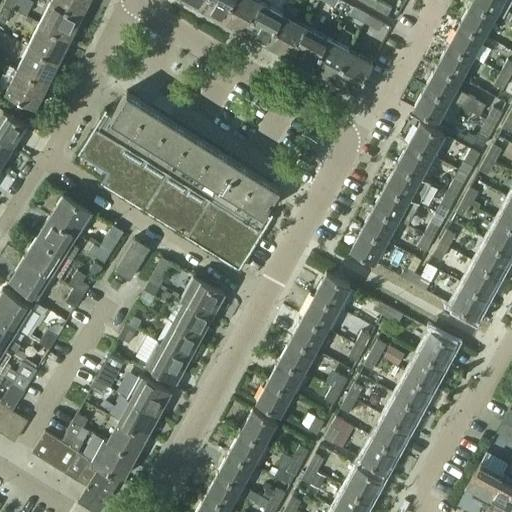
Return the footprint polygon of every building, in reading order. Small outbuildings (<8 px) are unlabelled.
[(5,0),(3,5),(11,9),(15,0),(5,0)] [(39,23),(69,38),(81,15),(50,0),(39,23)] [(50,0),(81,15),(88,0),(50,0)] [(203,0),(200,7),(222,19),(232,0),(203,0)] [(232,0),(222,19),(244,31),(260,1),(257,0),(232,0)] [(376,0),(372,7),(385,14),(389,6),(378,0),(376,0)] [(460,22),(484,34),(495,13),(471,0),(460,22)] [(471,0),(495,13),(502,0),(471,0)] [(244,31),(266,43),(283,13),(260,1),(244,31)] [(0,11),(0,21),(4,24),(11,9),(3,5),(0,11)] [(349,14),(364,22),(368,14),(354,6),(349,14)] [(266,43),(289,55),(305,25),(283,13),(266,43)] [(364,22),(379,30),(383,22),(368,14),(364,22)] [(448,43),(472,56),(484,34),(460,22),(448,43)] [(28,45),(58,60),(69,38),(39,23),(28,45)] [(289,55),(311,67),(327,37),(305,25),(289,55)] [(311,67),(333,79),(349,49),(327,37),(311,67)] [(437,64),(461,77),(472,56),(448,43),(437,64)] [(16,68),(47,83),(58,60),(28,45),(16,68)] [(333,79),(356,92),(372,62),(349,49),(333,79)] [(501,71),(509,76),(511,70),(511,61),(507,59),(501,71)] [(425,85),(449,98),(461,77),(437,64),(425,85)] [(5,91),(35,106),(47,83),(16,68),(5,91)] [(494,84),(502,88),(509,76),(501,71),(494,84)] [(413,107),(437,120),(449,98),(425,85),(413,107)] [(101,181),(238,267),(270,216),(263,212),(279,186),(126,91),(110,116),(104,112),(78,153),(107,171),(101,181)] [(486,118),(494,123),(501,110),(493,106),(486,118)] [(0,113),(0,137),(12,145),(26,123),(3,109),(0,113)] [(502,126),(510,131),(511,127),(511,115),(509,114),(502,126)] [(479,131),(488,135),(494,123),(486,118),(479,131)] [(420,120),(408,141),(432,154),(444,133),(420,120)] [(0,164),(12,145),(0,137),(0,164)] [(408,141),(397,163),(420,176),(432,154),(408,141)] [(486,156),(494,161),(501,148),(492,144),(486,156)] [(463,160),(472,164),(479,152),(470,147),(463,160)] [(479,168),(487,173),(494,161),(486,156),(479,168)] [(397,163),(385,184),(419,202),(430,181),(420,176),(397,163)] [(447,190),(455,195),(462,182),(454,178),(447,190)] [(373,205),(397,218),(407,223),(419,202),(385,184),(373,205)] [(463,198),(471,203),(478,191),(469,186),(463,198)] [(440,202),(448,207),(455,195),(447,190),(440,202)] [(49,215),(75,232),(78,235),(92,212),(62,193),(49,215)] [(498,218),(511,225),(511,198),(509,197),(498,218)] [(456,211),(464,215),(471,203),(463,198),(456,211)] [(362,226),(386,239),(397,218),(373,205),(362,226)] [(36,236),(67,255),(68,256),(75,245),(69,242),(75,232),(49,215),(36,236)] [(486,239),(510,252),(511,247),(511,225),(498,218),(486,239)] [(423,232),(432,237),(439,225),(430,220),(423,232)] [(99,247),(109,253),(123,231),(113,225),(99,247)] [(350,248),(374,261),(386,239),(362,226),(350,248)] [(439,241),(448,245),(455,233),(446,228),(439,241)] [(417,245),(425,249),(432,237),(423,232),(417,245)] [(36,236),(23,256),(49,272),(50,272),(53,274),(54,275),(67,255),(36,236)] [(114,269),(129,279),(150,246),(134,237),(114,269)] [(474,260),(498,273),(510,252),(486,239),(474,260)] [(433,253),(441,258),(448,245),(439,241),(433,253)] [(94,255),(104,261),(109,253),(99,247),(94,255)] [(9,278),(39,296),(53,274),(50,272),(49,272),(23,256),(9,278)] [(148,280),(159,286),(172,262),(162,256),(148,280)] [(463,281),(487,294),(498,273),(474,260),(463,281)] [(74,287),(83,294),(89,285),(81,280),(86,272),(77,267),(67,283),(74,287)] [(400,275),(412,282),(417,274),(405,267),(400,275)] [(314,293),(338,306),(350,284),(326,271),(314,293)] [(184,299),(211,314),(223,291),(193,274),(180,298),(183,300),(184,299)] [(412,282),(425,289),(429,281),(417,274),(412,282)] [(114,279),(110,285),(117,289),(120,283),(114,279)] [(144,289),(154,294),(159,286),(148,280),(144,289)] [(451,303),(475,316),(487,294),(463,281),(451,303)] [(65,300),(75,307),(83,294),(74,287),(65,300)] [(0,317),(15,327),(18,329),(32,307),(3,288),(0,292),(0,317)] [(302,314),(326,327),(338,306),(314,293),(302,314)] [(172,320),(199,335),(211,314),(184,299),(183,300),(172,320)] [(373,308),(398,321),(403,313),(378,299),(373,308)] [(126,322),(136,328),(140,319),(130,314),(126,322)] [(291,336),(315,349),(326,327),(302,314),(291,336)] [(0,345),(2,347),(11,352),(13,354),(20,343),(9,336),(15,327),(0,317),(0,345)] [(161,341),(188,356),(199,335),(172,320),(161,341)] [(118,336),(128,342),(136,328),(126,322),(118,336)] [(39,341),(49,347),(58,334),(48,328),(39,341)] [(418,350),(442,363),(454,341),(430,328),(418,350)] [(355,343),(363,348),(370,335),(361,330),(355,343)] [(279,357),(303,370),(315,349),(291,336),(279,357)] [(145,362),(176,379),(188,356),(161,341),(158,339),(145,362)] [(370,351),(379,356),(385,344),(377,339),(370,351)] [(34,350),(44,356),(49,347),(39,341),(34,350)] [(348,355),(356,360),(363,348),(355,343),(348,355)] [(0,359),(1,358),(5,360),(11,352),(2,347),(0,345),(0,359)] [(407,371),(431,384),(442,363),(418,350),(407,371)] [(363,364),(372,368),(379,356),(370,351),(363,364)] [(268,378),(292,391),(303,370),(279,357),(268,378)] [(95,378),(105,384),(113,370),(102,365),(95,378)] [(395,393),(419,406),(431,384),(407,371),(395,393)] [(130,397),(157,412),(170,390),(139,373),(126,396),(130,398),(130,397)] [(331,385),(340,390),(347,378),(338,373),(331,385)] [(14,382),(24,388),(29,380),(19,374),(14,382)] [(90,387),(100,393),(105,384),(95,378),(90,387)] [(256,400),(280,413),(292,391),(268,378),(256,400)] [(347,394),(355,398),(362,386),(354,381),(347,394)] [(5,395),(15,402),(24,388),(14,382),(5,395)] [(325,398),(333,402),(340,390),(331,385),(325,398)] [(384,414),(408,427),(419,406),(395,393),(384,414)] [(340,406),(349,411),(355,398),(347,394),(340,406)] [(119,418),(146,433),(157,412),(130,397),(130,398),(119,418)] [(0,413),(0,431),(3,433),(15,412),(5,406),(0,413)] [(240,429),(264,442),(276,420),(252,407),(240,429)] [(502,421),(511,425),(511,409),(509,408),(502,421)] [(3,433),(14,440),(27,420),(15,412),(3,433)] [(72,421),(82,426),(87,418),(77,412),(72,421)] [(372,435),(396,448),(408,427),(384,414),(372,435)] [(308,429),(316,433),(323,420),(315,416),(308,429)] [(107,440),(134,455),(146,433),(119,418),(107,439),(107,440)] [(64,434),(74,440),(82,426),(72,421),(64,434)] [(496,432),(511,440),(511,425),(502,421),(496,432)] [(323,437),(332,442),(339,429),(330,424),(323,437)] [(229,450),(252,463),(264,442),(240,429),(229,450)] [(32,451),(65,472),(78,451),(45,430),(32,451)] [(360,457),(384,470),(396,448),(372,435),(360,457)] [(92,460),(100,464),(120,476),(122,477),(134,455),(107,440),(107,439),(104,437),(92,459),(92,460)] [(292,457),(301,462),(308,449),(299,445),(292,457)] [(217,471),(241,484),(252,463),(229,450),(217,471)] [(65,472),(76,478),(89,458),(78,451),(65,472)] [(308,466),(316,470),(323,458),(315,453),(308,466)] [(286,470),(294,474),(301,462),(292,457),(286,470)] [(76,478),(87,485),(100,464),(92,460),(92,459),(89,458),(76,478)] [(486,502),(502,472),(480,461),(467,485),(475,489),(472,495),(486,502)] [(77,499),(97,511),(98,511),(120,476),(100,464),(87,485),(77,499)] [(345,486),(368,499),(380,477),(357,464),(345,486)] [(301,478),(310,483),(316,470),(308,466),(301,478)] [(206,492),(229,505),(241,484),(217,471),(206,492)] [(510,508),(511,504),(511,477),(502,472),(486,502),(500,510),(503,504),(510,508)] [(333,507),(342,511),(361,511),(368,499),(345,486),(333,507)] [(269,500),(278,504),(284,492),(276,487),(269,500)] [(194,511),(225,511),(229,505),(206,492),(194,511)] [(285,508),(291,511),(293,511),(300,500),(292,496),(285,508)] [(262,511),(273,511),(278,504),(269,500),(262,511)]
